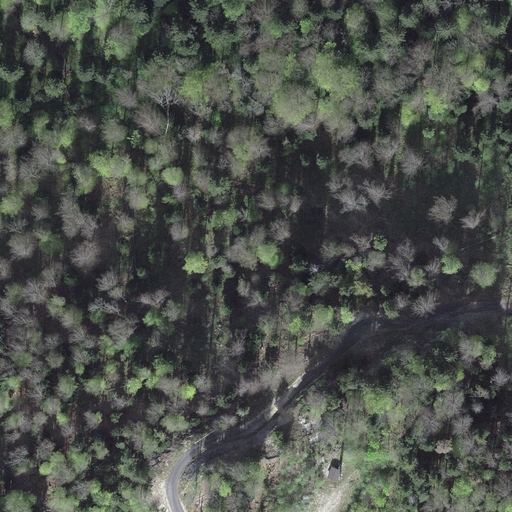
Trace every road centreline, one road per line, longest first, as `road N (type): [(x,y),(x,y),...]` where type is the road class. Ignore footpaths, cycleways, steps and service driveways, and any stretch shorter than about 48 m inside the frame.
road 1 (trunk): [(385,511),(383,0)]
road 2 (track): [(511,303),(466,306),(361,333),(251,426),(186,455),(172,484),(178,511)]
